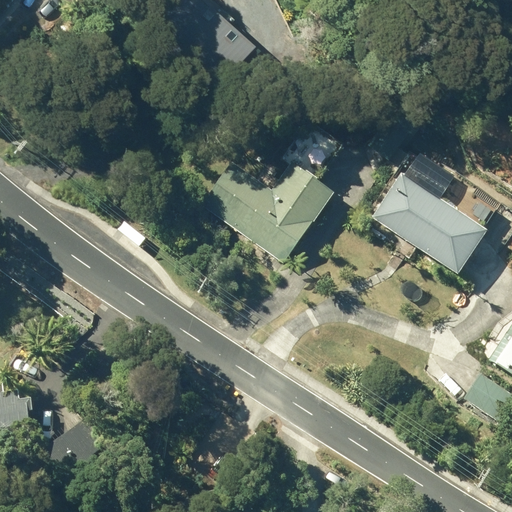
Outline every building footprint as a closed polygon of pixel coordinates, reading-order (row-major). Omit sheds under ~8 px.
[(156,0),(142,18),(214,80),(243,48),(199,9),(206,0),(156,0)] [(432,111),(408,93),(371,144),(395,162),(432,111)] [(489,167),(455,149),(448,162),(482,181),(489,167)] [(203,206),(285,264),(336,192),(294,162),(274,192),(234,162),(203,206)] [(374,218),(461,276),(490,232),(403,174),(374,218)] [(124,235),(141,249),(150,237),(133,223),(124,235)] [(511,330),(492,361),(511,374),(511,330)] [(467,400),(503,422),(511,406),(511,394),(482,376),(467,400)] [(0,462),(41,459),(35,403),(26,404),(25,395),(0,397),(0,462)] [(216,448),(238,464),(257,437),(234,421),(216,448)]
